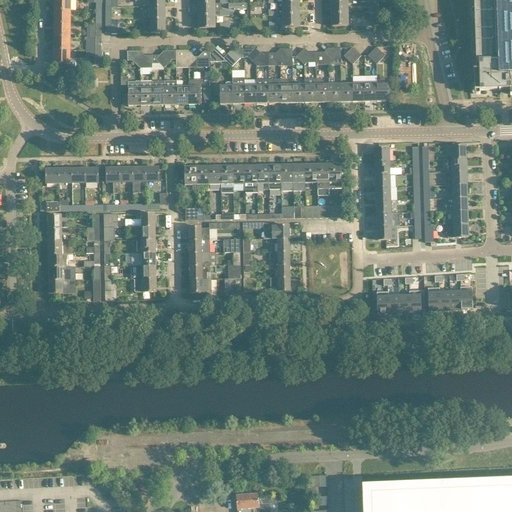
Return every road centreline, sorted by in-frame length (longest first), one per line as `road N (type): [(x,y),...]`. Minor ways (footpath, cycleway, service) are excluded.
road 1 (unclassified): [(154,511),(202,463),(511,441)]
road 2 (residential): [(175,305),(352,300),(360,259)]
road 3 (residential): [(168,137),(353,133)]
road 4 (residential): [(175,305),(168,137)]
road 5 (residential): [(13,312),(175,305)]
road 6 (residential): [(113,138),(112,44),(179,40)]
road 7 (residential): [(13,312),(6,175)]
road 8 (residential): [(179,40),(315,39)]
road 9 (residential): [(360,259),(492,251)]
road 10 (residential): [(360,259),(353,133)]
road 11 (residential): [(492,251),(488,129)]
